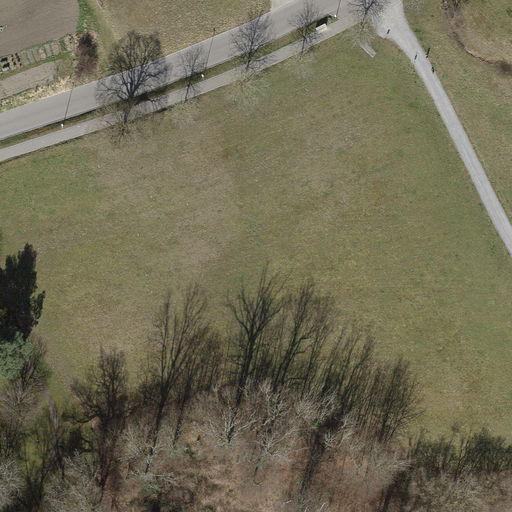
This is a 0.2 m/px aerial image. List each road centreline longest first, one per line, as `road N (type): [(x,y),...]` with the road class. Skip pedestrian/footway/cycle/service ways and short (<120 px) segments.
road 1 (residential): [(325,0),(173,68),(0,129)]
road 2 (track): [(511,235),(386,2)]
